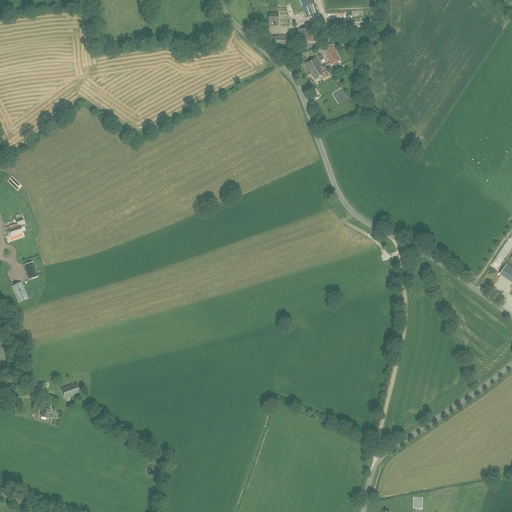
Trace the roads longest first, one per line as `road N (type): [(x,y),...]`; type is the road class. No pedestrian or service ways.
road 1 (unclassified): [(386,234),(342,200),(295,82),(242,32)]
road 2 (track): [(386,234),(403,272),(405,311),(377,461)]
road 3 (unclassified): [(363,511),(379,458),(511,364)]
road 4 (unclassified): [(386,234),(511,317)]
